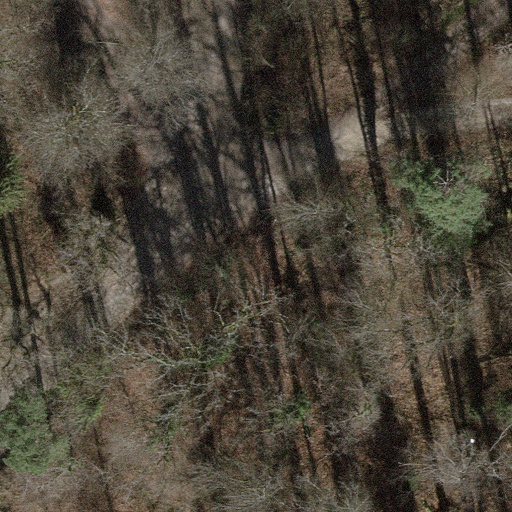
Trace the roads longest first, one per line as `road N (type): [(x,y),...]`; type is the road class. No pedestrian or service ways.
road 1 (track): [(191,197),(306,154),(436,124),(511,118)]
road 2 (track): [(0,429),(191,197)]
road 3 (track): [(493,0),(306,154)]
road 4 (track): [(191,197),(180,148),(222,0)]
road 5 (track): [(180,148),(88,0)]
